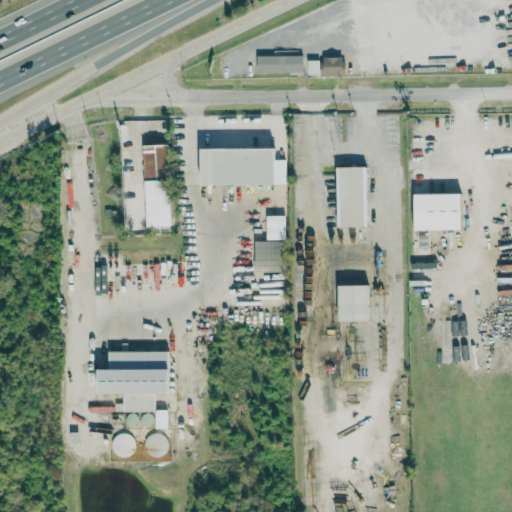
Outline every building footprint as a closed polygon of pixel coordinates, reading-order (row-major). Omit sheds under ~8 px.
[(257,56),(257,72),(303,72),(303,55),(257,56)] [(344,75),(344,57),(322,56),(322,60),(308,60),(307,74),(321,74),(321,75),(344,75)] [(147,227),(171,226),(168,143),(143,144),(147,227)] [(201,149),(201,185),(275,184),(275,148),(201,149)] [(337,226),(367,226),(366,167),(337,167),(337,226)] [(462,229),(461,193),(414,194),(415,230),(462,229)] [(255,241),(255,271),(283,272),(283,241),(255,241)] [(339,321),(369,320),(369,285),(339,285),(339,321)] [(98,393),(124,394),(124,411),(155,411),(155,393),(169,393),(169,351),(109,351),(109,369),(99,369),(98,393)] [(148,457),(169,454),(165,432),(144,435),(148,457)] [(133,434),(111,435),(112,455),(133,454),(133,434)]
